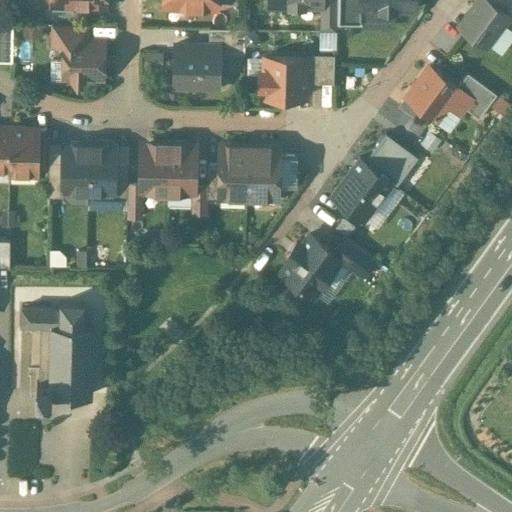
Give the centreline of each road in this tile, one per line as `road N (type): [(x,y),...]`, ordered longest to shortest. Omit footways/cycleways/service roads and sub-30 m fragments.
road 1 (residential): [(129,116),(354,122)]
road 2 (secondary): [(380,428),(511,248)]
road 3 (residential): [(252,265),(354,122)]
road 4 (tertiary): [(238,430),(88,511)]
road 5 (residential): [(354,122),(446,0)]
road 6 (tertiary): [(380,428),(328,406),(297,404),(238,430)]
road 7 (tertiary): [(486,511),(451,472),(380,428)]
road 8 (residential): [(0,81),(39,98),(129,116)]
road 9 (tertiary): [(238,430),(290,437),(350,467)]
road 10 (tertiary): [(350,467),(461,511)]
